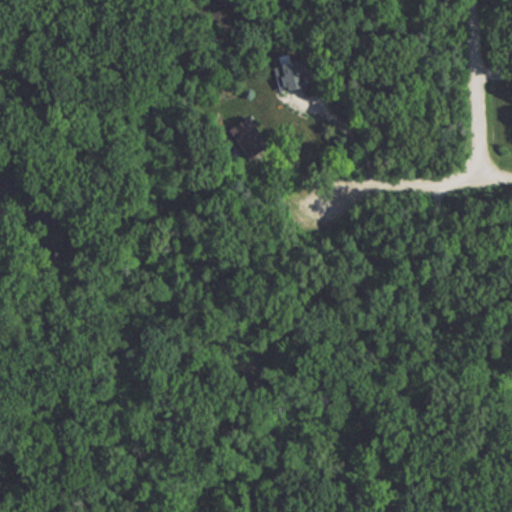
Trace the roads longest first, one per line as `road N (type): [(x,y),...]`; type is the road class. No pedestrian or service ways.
road 1 (residential): [(470,0),(479,182)]
road 2 (residential): [(323,207),(359,188),(479,182)]
